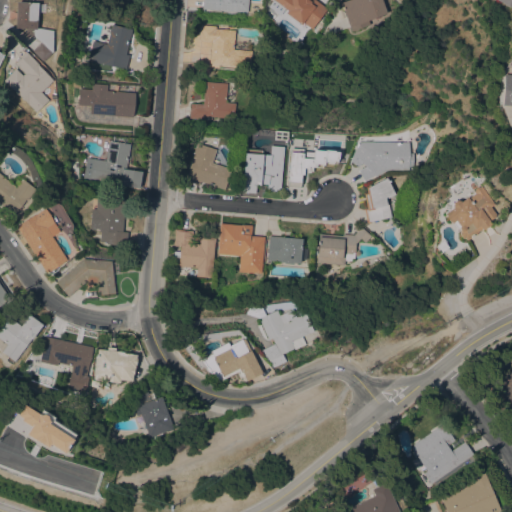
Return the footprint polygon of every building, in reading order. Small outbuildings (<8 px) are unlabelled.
[(203,8),(203,0),(248,0),(248,12),(203,8)] [(313,28),(304,22),(302,24),(286,12),(288,10),(273,0),(316,0),(328,8),(313,28)] [(383,0),(388,12),(369,20),(370,24),(352,31),(341,2),(346,0),(383,0)] [(38,2),(36,27),(53,30),(53,52),(43,61),(32,50),(40,41),(35,37),(26,36),(27,28),(15,28),(17,1),(38,2)] [(132,29),(126,54),(130,55),(126,69),(88,60),(93,40),(107,43),(112,24),(132,29)] [(211,41),(199,40),(200,24),(216,26),(216,28),(235,30),(234,46),(251,47),(251,50),(252,50),(251,66),(209,63),(211,41)] [(17,69),(19,67),(15,63),(26,51),(39,64),(38,65),(53,80),(41,91),(49,99),(36,112),(4,80),(16,68),(17,69)] [(511,105),(499,105),(500,74),(511,74),(511,105)] [(227,83),(226,102),(235,103),(235,118),(205,116),(205,118),(190,117),(191,103),(203,104),(205,81),(227,83)] [(134,92),(133,116),(90,113),(91,105),(78,104),(79,88),(92,88),(92,83),(107,84),(107,90),(134,92)] [(288,135),(287,140),(274,139),(274,135),(274,130),(279,130),(288,131),(288,135)] [(128,143),(130,143),(126,168),(142,171),(139,188),(119,185),(120,183),(88,178),(92,158),(106,160),(109,140),(111,140),(112,134),(129,136),(128,143)] [(289,141),(305,142),(304,152),(322,153),(321,175),(302,174),(301,186),(286,185),(289,141)] [(409,141),(410,152),(413,153),(413,166),(409,166),(409,171),(388,171),(377,176),(376,175),(364,181),(359,170),(365,165),(362,162),(358,165),(350,161),(354,151),(359,141),(409,141)] [(196,143),(216,149),(212,162),(231,168),(225,189),(200,181),(199,184),(185,180),(196,143)] [(280,187),(278,187),(278,189),(276,189),(276,190),(269,190),(270,188),(267,188),(268,183),(260,183),(260,184),(256,184),(255,193),(243,192),(243,188),(241,188),(242,173),(243,173),(245,152),(246,153),(246,149),(262,150),(261,154),(269,154),(270,145),(284,146),(280,187)] [(22,178),(35,188),(14,215),(0,204),(0,173),(16,186),(22,178)] [(395,194),(387,198),(391,217),(370,221),(371,222),(367,223),(364,208),(367,208),(364,193),(367,192),(366,187),(387,177),(395,194)] [(493,204),(489,206),(495,215),(488,220),(489,222),(465,240),(463,237),(462,238),(458,233),(460,231),(457,227),(456,228),(452,222),(450,223),(442,213),(451,207),(450,206),(451,202),(454,200),(458,200),(459,202),(465,196),(466,198),(473,193),(471,191),(473,190),(472,188),(475,186),(477,187),(479,186),(493,204)] [(97,196),(126,199),(123,231),(128,231),(127,245),(107,243),(107,241),(100,241),(101,231),(99,231),(99,228),(90,228),(92,208),(96,208),(97,196)] [(67,258),(46,272),(16,226),(45,207),(54,221),(45,226),(67,258)] [(241,224),(252,225),(251,235),(264,236),(261,273),(239,271),(240,255),(217,253),(219,223),(241,224)] [(371,236),(365,242),(360,237),(356,242),(354,261),(345,260),(344,265),(316,263),(319,233),(343,235),(343,233),(354,234),(361,226),(371,236)] [(197,267),(178,266),(179,257),(174,257),(174,251),(180,251),(180,245),(174,245),(175,229),(193,230),(193,235),(206,236),(206,238),(215,238),(212,277),(197,276),(197,267)] [(300,263),(294,262),(294,264),(284,263),(285,261),(267,260),(269,235),(303,238),(300,263)] [(445,241),(445,244),(448,247),(441,252),(436,245),(443,239),(445,241)] [(100,290),(97,290),(96,282),(85,281),(68,296),(56,281),(83,258),(111,260),(115,293),(101,294),(100,290)] [(0,279),(12,297),(0,305),(0,279)] [(258,318),(276,309),(283,322),(301,314),(309,332),(299,337),(303,346),(295,350),(294,348),(282,353),(286,361),(272,367),(269,361),(267,362),(261,349),(274,343),(272,338),(268,339),(258,318)] [(1,351),(7,343),(0,338),(0,321),(5,314),(21,325),(29,314),(43,324),(32,338),(31,337),(15,361),(1,351)] [(45,336),(93,346),(87,375),(89,376),(86,391),(68,387),(72,365),(58,362),(57,365),(40,361),(45,336)] [(200,360),(212,353),(210,351),(228,342),(229,345),(244,338),(262,372),(247,380),(244,376),(240,378),(237,372),(224,378),(223,377),(217,381),(212,372),(210,373),(200,360)] [(107,349),(107,346),(116,347),(115,350),(124,351),(123,353),(137,354),(135,368),(134,368),(134,374),(133,374),(132,380),(123,379),(122,381),(120,381),(118,382),(116,383),(113,383),(111,381),(94,379),(98,348),(107,349)] [(511,412),(491,388),(511,370),(511,412)] [(141,413),(136,415),(130,399),(147,392),(148,393),(152,391),(155,398),(161,395),(174,429),(167,431),(166,429),(149,436),(141,413)] [(72,438),(45,423),(47,418),(21,404),(14,417),(30,426),(26,434),(64,454),(72,438)] [(473,454),(431,483),(423,472),(427,470),(412,449),(413,444),(443,423),(454,440),(447,445),(450,450),(464,441),(473,454)] [(495,511),(446,511),(440,497),(473,483),(469,475),(482,469),(500,510),(495,511)] [(374,495),(371,489),(384,482),(399,511),(350,511),(348,508),(374,495)]
